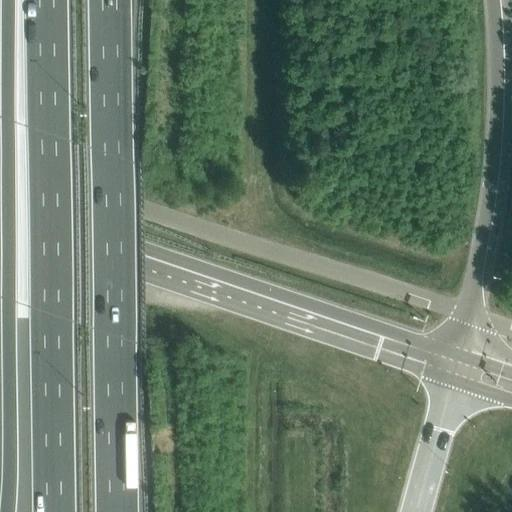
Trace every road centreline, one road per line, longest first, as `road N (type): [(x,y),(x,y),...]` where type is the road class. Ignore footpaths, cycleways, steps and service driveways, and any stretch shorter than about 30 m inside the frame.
road 1 (motorway): [(18,0),(7,119),(6,511)]
road 2 (motorway): [(115,511),(106,0)]
road 3 (motorway): [(48,0),(54,511)]
road 4 (unclassified): [(0,162),(467,315)]
road 5 (secondary): [(456,360),(0,209)]
road 6 (motorway): [(467,315),(497,88),(491,0)]
road 7 (motorway): [(414,511),(456,360)]
